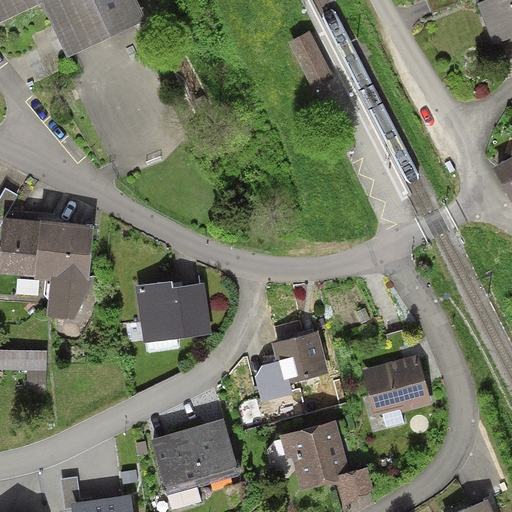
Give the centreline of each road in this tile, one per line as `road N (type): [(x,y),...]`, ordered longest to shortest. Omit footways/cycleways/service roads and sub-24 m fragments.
road 1 (residential): [(253,265),(240,336),(217,366),(60,447),(0,464)]
road 2 (residential): [(385,248),(454,365),(464,423),(444,466),(377,511)]
road 3 (residential): [(0,147),(253,265)]
road 4 (residential): [(379,0),(424,80),(472,138)]
road 5 (residential): [(253,265),(321,268),(385,248)]
